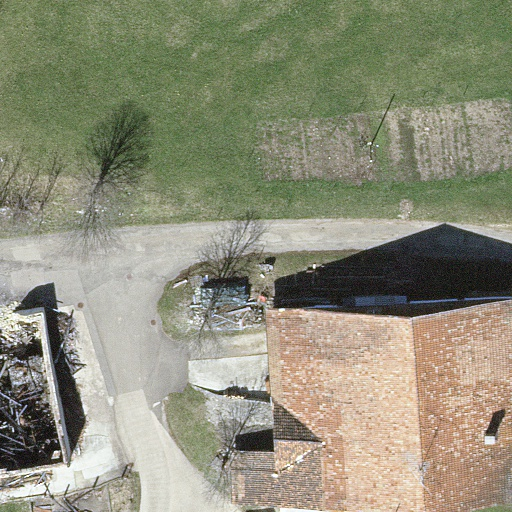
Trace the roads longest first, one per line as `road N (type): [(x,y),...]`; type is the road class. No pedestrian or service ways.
road 1 (unclassified): [(0,260),(126,250),(438,248),(511,255)]
road 2 (track): [(151,511),(132,440),(126,250)]
